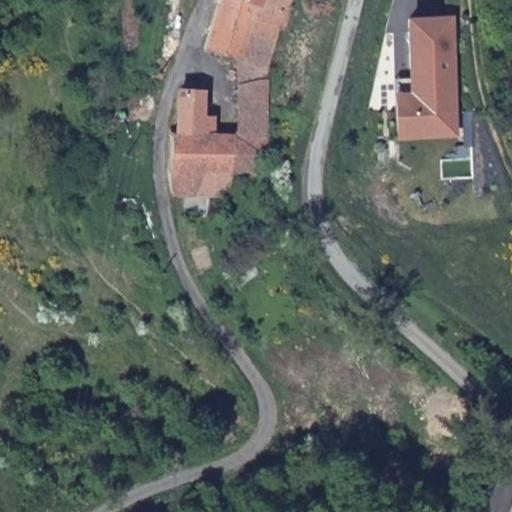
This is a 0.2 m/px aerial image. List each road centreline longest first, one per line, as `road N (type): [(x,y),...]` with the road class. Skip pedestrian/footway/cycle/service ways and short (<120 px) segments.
road 1 (unclassified): [(206,0),(169,88),(159,179),(184,279),(252,372),(262,427),(223,465),(166,481),(104,511)]
road 2 (unclassified): [(495,511),(511,481),(502,426),(487,402),(352,276),(318,221),(315,163),(356,0)]
